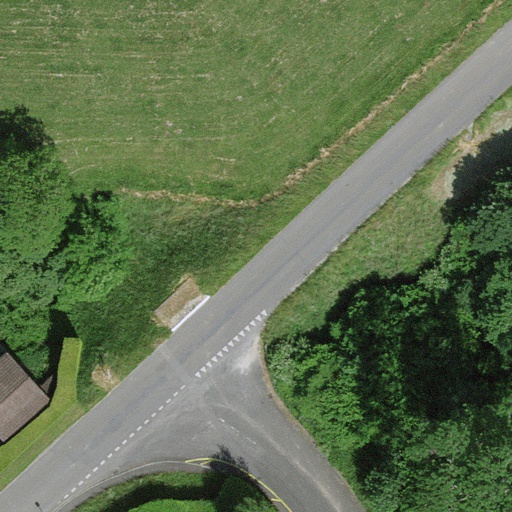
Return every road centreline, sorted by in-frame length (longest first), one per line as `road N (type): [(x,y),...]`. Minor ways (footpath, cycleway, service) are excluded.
road 1 (tertiary): [(511,60),(174,375)]
road 2 (residential): [(174,375),(277,454),(324,511)]
road 3 (tertiary): [(174,375),(29,511)]
